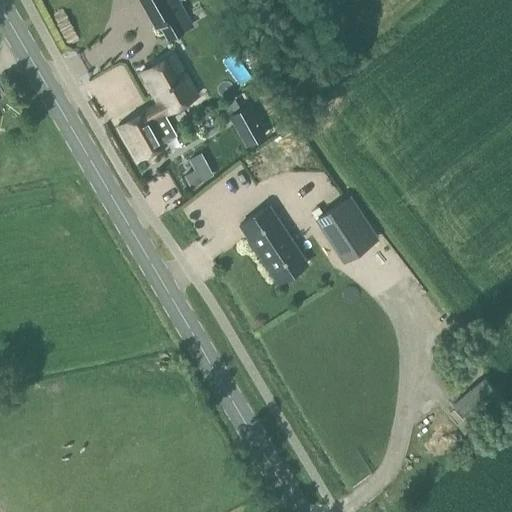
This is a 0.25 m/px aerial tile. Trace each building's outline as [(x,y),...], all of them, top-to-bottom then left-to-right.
[(164,0),(142,0),(157,27),(175,17),(164,0)] [(147,110),(117,127),(136,161),(166,144),(153,120),(197,96),(173,54),(140,73),(158,104),(147,110)] [(223,105),(227,113),(238,107),(233,99),(223,105)] [(244,145),(268,132),(251,103),(228,116),(244,145)] [(195,169),(185,175),(191,187),(214,175),(202,152),(189,158),(195,169)] [(346,206),(317,224),(345,266),(374,248),(346,206)] [(269,210),(244,226),(279,280),(305,264),(269,210)]
